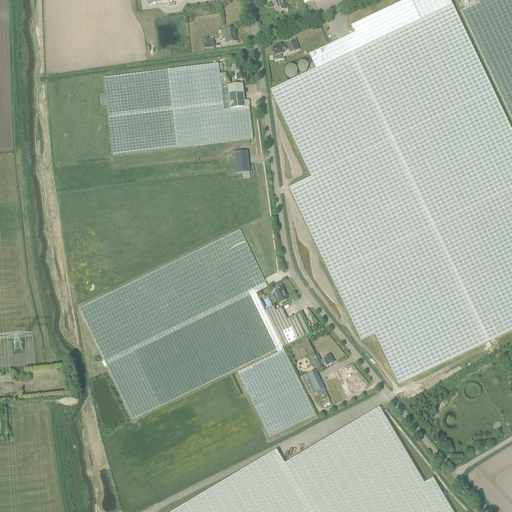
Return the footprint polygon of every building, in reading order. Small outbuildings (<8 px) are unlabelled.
[(281,0),(271,0),(272,3),(273,2),(277,13),(285,9),(281,0)] [(316,69),(271,90),(312,177),(289,188),(330,275),(361,340),(375,334),(399,385),(511,330),(511,131),(449,0),(414,0),(412,2),(410,0),(405,0),(351,26),(354,33),(309,54),(316,69)] [(460,11),(511,120),(511,0),(464,0),(461,2),(465,9),(460,11)] [(225,30),(221,30),(222,39),(225,39),(226,43),(236,42),(235,29),(230,29),(225,30)] [(203,38),(204,49),(214,47),(213,39),(208,40),(208,37),(203,38)] [(299,50),(295,40),(291,42),(294,51),(299,50)] [(288,50),(287,44),(280,46),(278,46),(274,47),(274,48),(272,48),(274,53),(272,53),(273,57),(281,56),(281,54),(283,54),(282,52),(288,50)] [(107,106),(113,155),(176,148),(253,139),(249,107),(250,107),(249,101),(245,101),(242,84),(227,86),(226,75),(220,75),(220,70),(219,64),(104,77),(106,94),(99,95),(101,107),(107,106)] [(237,80),(245,79),(243,67),(237,67),(237,65),(232,66),(233,73),(236,73),(237,80)] [(247,152),(234,153),(236,175),(249,173),(247,152)] [(240,231),(79,309),(101,355),(104,361),(102,362),(102,363),(105,368),(107,367),(109,371),(133,420),(231,372),(277,350),(278,353),(238,373),(247,392),(269,437),(315,415),(282,347),(301,338),(305,336),(296,316),(287,320),(281,308),(276,311),(274,307),(265,312),(258,297),(256,293),(260,291),(268,287),(264,280),(240,231)] [(297,264),(303,262),(301,255),(295,257),(297,264)] [(279,304),(287,300),(286,298),(287,297),(282,286),(275,289),(276,293),(275,294),(279,304)] [(325,363),(326,367),(327,367),(328,367),(329,366),(333,364),(333,363),(333,362),(332,361),(331,360),(329,356),(323,360),(320,361),(317,355),(312,358),(317,367),(321,365),(325,363)] [(307,375),(300,378),(309,396),(315,393),(316,395),(325,391),(315,370),(311,373),(307,375)] [(452,511),(433,478),(424,483),(379,408),(285,464),(276,450),(172,511),(452,511)]
